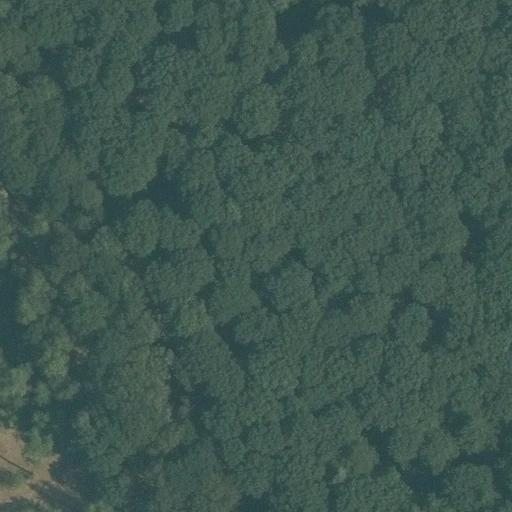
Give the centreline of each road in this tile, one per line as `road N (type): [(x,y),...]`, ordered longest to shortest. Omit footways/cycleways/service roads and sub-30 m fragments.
road 1 (track): [(511,442),(0,36)]
road 2 (track): [(6,0),(234,511)]
road 3 (track): [(148,511),(0,178)]
road 4 (track): [(34,60),(137,70),(217,67),(312,37),(358,0)]
